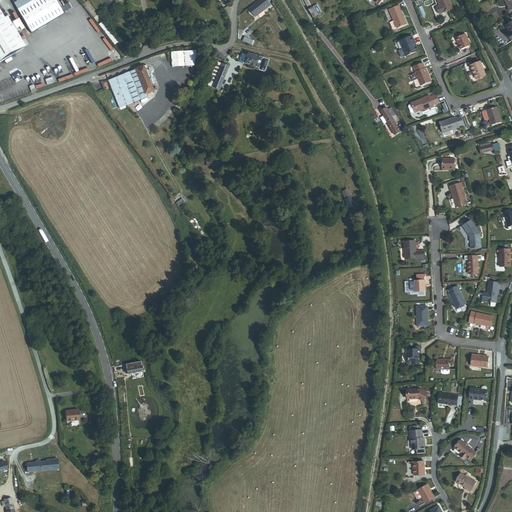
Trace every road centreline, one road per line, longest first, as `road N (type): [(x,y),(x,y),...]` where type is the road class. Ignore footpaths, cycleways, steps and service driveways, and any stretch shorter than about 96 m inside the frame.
road 1 (secondary): [(116,511),(117,457),(98,339),(0,160)]
road 2 (unclassified): [(0,108),(169,45),(215,47)]
road 3 (residential): [(407,0),(450,101),(510,88)]
road 4 (residential): [(504,348),(444,337),(436,228)]
road 5 (residential): [(502,361),(493,469),(480,511)]
road 6 (track): [(301,0),(372,99)]
